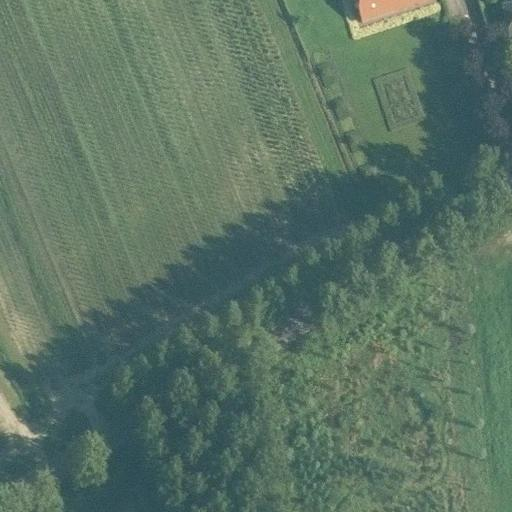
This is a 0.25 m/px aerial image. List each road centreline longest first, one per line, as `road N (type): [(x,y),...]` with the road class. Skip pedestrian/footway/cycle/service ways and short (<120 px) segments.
road 1 (tertiary): [(0,509),(511,195)]
road 2 (unclassified): [(511,151),(463,0)]
